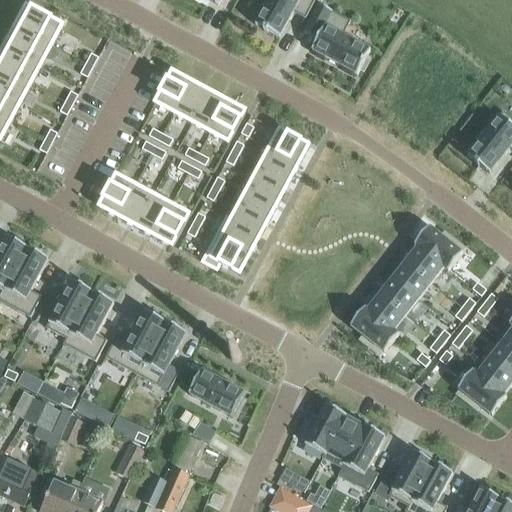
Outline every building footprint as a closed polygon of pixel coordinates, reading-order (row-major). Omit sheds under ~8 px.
[(264,33),(268,35),(268,34),(280,40),(293,14),(305,20),(316,0),(265,0),(260,10),(263,12),(256,27),(265,32),(264,33)] [(357,77),(360,72),(364,73),(371,59),(368,58),(371,52),(343,37),(351,23),(319,6),(304,35),(318,42),(312,53),(357,77)] [(64,28),(49,20),(27,8),(16,27),(53,47),(64,28)] [(6,46),(43,66),(53,47),(16,27),(6,46)] [(43,66),(6,46),(0,57),(0,68),(32,86),(43,66)] [(86,66),(93,70),(99,60),(92,56),(86,66)] [(93,70),(86,66),(81,76),(88,80),(93,70)] [(0,68),(0,93),(22,105),(32,86),(0,68)] [(172,75),(155,106),(174,116),(191,84),(173,74),(172,75)] [(192,126),(209,94),(191,84),(174,116),(192,126)] [(0,93),(0,118),(12,124),(22,105),(0,93)] [(66,104),(73,108),(78,97),(71,94),(66,104)] [(192,126),(210,136),(227,103),(209,94),(192,126)] [(246,113),(227,103),(210,136),(229,146),(246,114),(246,113)] [(73,108),(66,104),(60,114),(68,118),(73,108)] [(476,165),(475,166),(479,168),(479,167),(490,176),(509,151),(511,153),(511,120),(503,113),(489,132),(486,130),(476,142),(479,144),(468,158),(476,165)] [(0,143),(1,144),(12,124),(0,118),(0,143)] [(247,126),(241,136),(249,140),(254,130),(247,126)] [(149,138),(159,144),(163,136),(153,131),(149,138)] [(52,146),(58,136),(51,132),(45,142),(52,146)] [(270,150),(300,167),(310,148),(280,132),(280,133),(270,150)] [(159,144),(170,149),(174,142),(163,136),(159,144)] [(47,156),(52,146),(45,142),(40,152),(47,156)] [(156,149),(146,144),(142,151),(152,157),(156,149)] [(237,144),(232,154),(239,158),(244,148),(237,144)] [(156,149),(152,157),(163,162),(167,155),(156,149)] [(185,158),(195,163),(199,156),(189,150),(185,158)] [(300,167),(270,150),(268,154),(260,169),(290,185),(300,167)] [(234,168),(239,158),(232,154),(226,164),(234,168)] [(209,161),(199,156),(195,163),(206,168),(209,161)] [(188,176),(192,169),(182,163),(178,170),(188,176)] [(198,181),(202,174),(192,169),(188,176),(198,181)] [(260,169),(250,187),(280,203),(290,185),(260,169)] [(99,210),(118,220),(135,188),(117,177),(100,209),(99,210)] [(212,190),(220,194),(225,183),(218,179),(212,190)] [(271,221),(280,203),(250,187),(241,205),(271,221)] [(153,197),(135,188),(118,220),(136,230),(153,197)] [(214,204),(220,194),(212,190),(207,200),(214,204)] [(154,239),(171,207),(153,197),(136,230),(154,239)] [(271,221),(241,205),(235,216),(232,222),(261,239),(271,221)] [(171,207),(154,239),(173,249),(174,248),(190,217),(171,207)] [(193,226),(200,229),(206,219),(198,215),(193,226)] [(227,220),(217,239),(251,257),(261,239),(232,222),(227,220)] [(193,226),(187,236),(195,240),(200,229),(193,226)] [(415,247),(417,249),(444,270),(449,274),(463,255),(462,255),(466,250),(453,240),(450,245),(429,229),(415,247)] [(0,301),(28,250),(7,238),(0,250),(0,301)] [(251,257),(217,239),(203,264),(203,265),(217,273),(221,266),(240,277),(251,257)] [(444,270),(417,249),(412,257),(410,255),(403,263),(432,286),(444,270)] [(28,250),(0,301),(0,302),(31,319),(42,298),(32,293),(49,261),(28,250)] [(432,286),(403,263),(397,271),(399,273),(393,281),(419,302),(432,286)] [(384,287),(378,295),(407,318),(419,302),(393,281),(387,289),(384,287)] [(64,346),(93,294),(72,283),(58,307),(48,301),(41,315),(51,321),(46,330),(66,341),(64,346)] [(478,285),(472,291),(481,299),(487,292),(478,285)] [(114,305),(93,294),(64,346),(96,364),(107,343),(97,337),(114,305)] [(395,333),(407,318),(378,295),(372,303),(374,305),(368,312),(395,333)] [(484,305),(491,310),(498,301),(492,296),(484,305)] [(462,310),(469,315),(476,306),(469,300),(462,310)] [(484,319),(491,310),(484,305),(477,314),(484,319)] [(395,333),(368,312),(366,310),(351,328),(371,344),(367,349),(380,359),(384,354),(385,355),(399,336),(395,333)] [(469,315),(462,310),(455,318),(462,324),(469,315)] [(106,360),(137,377),(166,324),(145,313),(128,344),(117,338),(106,360)] [(187,335),(166,324),(137,377),(158,388),(187,335)] [(459,337),(466,342),(473,333),(466,328),(459,337)] [(437,342),(444,347),(451,338),(444,332),(437,342)] [(511,332),(502,345),(511,353),(511,332)] [(459,351),(466,342),(459,337),(452,346),(459,351)] [(444,347),(437,342),(430,350),(436,356),(444,347)] [(511,378),(511,353),(502,345),(490,361),(511,378)] [(446,353),(439,362),(446,367),(453,358),(446,353)] [(417,362),(426,370),(431,364),(422,356),(417,362)] [(504,397),(511,386),(511,378),(490,361),(478,376),(504,397)] [(5,379),(15,384),(19,377),(8,371),(5,379)] [(202,372),(189,396),(233,420),(246,396),(202,372)] [(504,397),(478,376),(473,373),(458,391),(459,392),(456,397),(468,406),(472,402),(492,417),(507,399),(504,397)] [(62,414),(34,401),(5,386),(0,394),(0,409),(24,423),(51,436),(62,414)] [(72,411),(75,403),(65,398),(61,406),(72,411)] [(82,400),(75,413),(86,418),(93,405),(82,400)] [(305,446),(324,456),(345,417),(326,407),(314,430),(309,427),(302,440),(301,441),(306,444),(305,446)] [(347,418),(345,417),(324,456),(322,460),(342,471),(364,428),(354,423),(349,420),(347,419),(347,418)] [(61,441),(74,447),(84,424),(72,418),(61,441)] [(194,436),(209,445),(216,434),(201,424),(194,436)] [(364,428),(342,471),(338,478),(369,494),(377,480),(379,476),(371,472),(368,471),(375,458),(378,452),(385,439),(364,428)] [(135,442),(145,447),(149,439),(138,435),(135,442)] [(118,469),(132,476),(144,453),(130,446),(118,469)] [(389,469),(375,495),(389,503),(391,499),(400,504),(408,508),(409,509),(433,464),(413,454),(405,468),(402,473),(401,475),(389,469)] [(3,458),(0,463),(0,495),(24,507),(39,475),(3,458)] [(408,508),(406,511),(446,511),(448,509),(438,504),(453,475),(433,464),(409,509),(408,508)] [(286,470),(280,481),(292,488),(298,477),(286,470)] [(174,511),(189,479),(173,472),(167,484),(155,511),(174,511)] [(114,511),(155,511),(167,484),(152,478),(141,504),(147,506),(144,511),(128,511),(133,503),(121,498),(114,511)] [(41,511),(70,511),(79,493),(55,482),(41,511)] [(283,490),(272,509),(277,511),(289,511),(291,510),(295,511),(310,511),(313,507),(297,499),(283,490)] [(459,505),(454,511),(494,511),(500,501),(480,490),(470,510),(459,505)] [(79,493),(70,511),(99,511),(103,503),(79,493)] [(311,496),(307,503),(321,510),(324,504),(315,498),(311,496)] [(511,511),(511,507),(500,501),(494,511),(511,511)]
